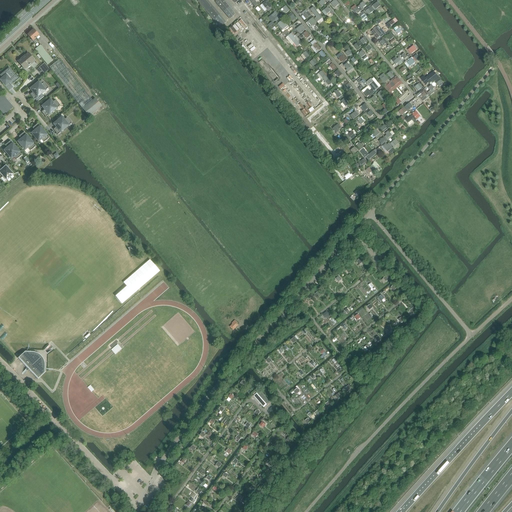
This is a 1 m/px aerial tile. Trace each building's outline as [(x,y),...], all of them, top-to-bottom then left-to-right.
[(199,0),(199,1),(198,1),(220,28),(226,23),(207,0),(199,0)] [(222,0),(218,0),(215,2),(230,20),(235,15),(222,0)] [(267,0),(262,4),(267,10),(272,6),(267,0)] [(339,4),(335,0),(334,0),(331,4),(334,8),(339,4)] [(375,11),(380,6),(377,2),(371,7),(375,11)] [(355,5),(351,8),(353,10),(352,10),(356,15),(362,11),(359,6),(357,8),(356,7),(357,7),(355,5)] [(374,11),(370,6),(368,8),(368,7),(364,10),(369,15),(374,11)] [(314,7),(310,10),(313,14),(313,13),(316,16),(316,17),(317,18),(315,19),(314,17),(313,17),(317,22),(323,18),(320,14),(317,10),(314,7)] [(306,10),(301,14),(306,19),(307,20),(311,16),(311,15),(308,11),(308,12),(306,10)] [(276,12),(269,17),(273,22),(275,21),(276,22),(279,20),(278,19),(279,18),(279,19),(281,18),(280,17),(276,12)] [(316,23),(313,18),(308,22),(312,27),(316,23)] [(282,20),(278,23),(278,24),(281,27),(283,30),(284,29),(286,31),(287,30),(289,28),(282,20)] [(389,23),(386,25),(389,29),(391,27),(395,23),(393,20),(389,23)] [(383,36),(379,30),(377,27),(371,32),(377,39),(379,38),(380,39),(383,36)] [(35,39),(39,36),(34,30),(33,30),(32,30),(31,30),(31,31),(31,32),(27,36),(35,44),(37,42),(35,39)] [(286,31),(282,34),(284,36),(285,36),(287,37),(286,38),(292,45),(294,43),(297,47),(300,45),(302,47),(300,48),(302,50),(305,47),(302,43),(297,38),(295,35),(295,36),(292,33),(291,34),(290,34),(289,33),(289,32),(287,30),(286,31)] [(383,37),(379,41),(380,42),(379,42),(383,46),(386,44),(386,45),(388,43),(387,42),(385,39),(383,37)] [(305,47),(306,49),(312,45),(313,46),(311,47),(316,54),(321,50),(316,43),(314,40),(311,43),(305,47)] [(53,61),(40,45),(35,50),(47,65),(53,61)] [(370,45),(366,48),(368,51),(367,52),(369,55),(375,50),(370,45)] [(414,46),(408,50),(411,54),(417,50),(414,46)] [(303,54),(301,56),(305,61),(307,59),(311,56),(307,51),(303,54)] [(347,60),(341,52),(336,56),(339,60),(341,63),(343,61),(343,63),(347,60)] [(24,70),(35,61),(28,53),(18,62),(24,70)] [(409,59),(404,63),(408,68),(416,62),(412,58),(412,57),(409,60),(409,59)] [(403,63),(399,58),(393,62),(396,65),(398,64),(399,66),(403,63)] [(60,60),(49,68),(82,109),(83,109),(91,120),(104,109),(95,99),(92,101),(60,60)] [(48,68),(44,63),(39,68),(42,72),(48,68)] [(353,68),(350,64),(348,65),(347,63),(344,66),(347,70),(346,70),(348,72),(353,68)] [(9,80),(15,76),(9,69),(4,73),(4,74),(2,75),(2,74),(0,76),(3,79),(0,80),(5,86),(11,81),(9,80)] [(322,71),(317,75),(321,80),(323,79),(324,80),(327,78),(324,74),(326,73),(323,70),(322,71)] [(442,83),(435,74),(434,72),(426,78),(424,76),(420,78),(426,85),(429,83),(431,82),(433,83),(435,81),(438,86),(442,83)] [(388,80),(385,76),(384,74),(379,77),(381,79),(379,81),(382,85),(388,80)] [(388,85),(384,88),(387,92),(398,84),(401,81),(397,76),(390,81),(387,83),(388,85)] [(327,78),(324,80),(328,86),(332,83),(333,82),(330,79),(329,80),(327,78)] [(33,92),(30,95),(34,100),(35,99),(37,102),(44,97),(41,94),(48,89),(47,86),(45,84),(43,83),(41,80),(32,88),(31,89),(33,92)] [(373,81),(369,85),(371,87),(370,88),(374,92),(379,88),(373,81)] [(367,87),(362,91),(367,97),(371,94),(372,95),(374,93),(371,89),(369,91),(367,87)] [(429,97),(424,89),(420,92),(422,95),(419,97),(421,100),(423,102),(429,97)] [(337,90),(333,94),(335,97),(336,95),(340,100),(343,97),(337,90)] [(13,108),(2,94),(0,95),(0,110),(4,115),(13,108)] [(349,104),(344,99),(343,98),(340,100),(341,101),(342,103),(341,105),(344,108),(349,104)] [(52,112),(60,106),(58,104),(57,102),(55,100),(52,103),(50,100),(42,107),(45,110),(42,112),(46,117),(50,114),(51,114),(52,113),(52,112)] [(420,117),(416,111),(412,115),(413,115),(411,117),(415,121),(420,117)] [(415,122),(411,116),(405,120),(409,125),(413,122),(414,123),(415,122)] [(64,130),(71,124),(70,121),(68,119),(67,118),(64,120),(62,118),(54,124),(56,127),(53,130),(58,135),(61,132),(62,131),(63,131),(64,130)] [(49,138),(43,130),(42,129),(41,128),(38,124),(32,128),(35,131),(32,134),(38,142),(41,140),(43,142),(43,143),(46,141),(48,139),(49,138)] [(338,124),(332,129),(336,133),(339,131),(339,130),(341,128),(338,124)] [(376,129),(373,131),(374,133),(373,134),(376,138),(381,134),(376,129)] [(348,135),(347,136),(349,139),(350,138),(352,140),(356,136),(354,135),(351,131),(348,135)] [(386,135),(384,137),(388,141),(393,137),(392,136),(394,134),(392,131),(389,133),(388,132),(385,134),(386,135)] [(35,146),(29,139),(29,138),(28,137),(27,136),(24,132),(19,137),(21,140),(18,142),(25,150),(27,148),(30,151),(32,150),(34,148),(35,146)] [(400,146),(395,140),(390,144),(393,148),(395,151),(400,146)] [(22,155),(15,147),(15,146),(14,145),(13,145),(10,141),(5,145),(8,148),(5,151),(11,159),(14,157),(16,160),(18,158),(20,157),(22,155)] [(393,148),(389,144),(387,145),(386,144),(383,146),(388,152),(393,148)] [(376,149),(365,158),(368,162),(369,161),(369,160),(377,154),(377,155),(379,153),(376,150),(376,149)] [(364,159),(359,163),(362,167),(367,163),(364,159)] [(13,175),(6,166),(2,170),(0,168),(0,175),(1,174),(6,181),(13,175)] [(126,287),(115,296),(117,298),(122,304),(160,271),(150,260),(126,280),(123,283),(126,287)] [(342,281),(339,277),(333,281),(337,285),(342,281)] [(393,293),(399,288),(395,284),(389,289),(393,293)] [(346,319),(353,313),(349,308),(342,315),(346,319)] [(411,318),(417,313),(413,309),(407,314),(411,318)] [(356,325),(362,319),(358,314),(352,321),(356,325)] [(387,338),(393,333),(389,329),(383,334),(387,338)] [(293,346),(299,341),(295,337),(289,342),(293,346)] [(365,356),(371,350),(367,346),(362,351),(365,356)] [(20,356),(18,358),(27,368),(28,370),(38,379),(40,377),(42,375),(47,371),(47,355),(47,354),(44,350),(27,350),(22,354),(20,356)] [(322,362),(328,357),(324,353),(318,358),(322,362)] [(321,377),(326,372),(323,368),(317,373),(321,377)] [(299,381),(305,376),(301,372),(295,377),(299,381)] [(296,398),(301,393),(298,388),(292,394),(296,398)] [(270,402),(260,391),(254,396),(264,407),(270,402)] [(325,411),(331,406),(327,402),(321,407),(325,411)] [(226,410),(221,406),(216,413),(222,417),(226,410)] [(245,455),(249,449),(244,445),(240,451),(245,455)] [(190,462),(184,458),(179,465),(185,468),(190,462)] [(271,472),(275,467),(270,463),(266,469),(271,472)] [(225,481),(229,475),(225,472),(220,478),(225,481)] [(253,495),(257,490),(253,486),(248,492),(253,495)] [(204,509),(208,503),(204,500),(199,506),(204,509)] [(188,511),(189,511),(193,506),(188,503),(184,509),(188,511)]
